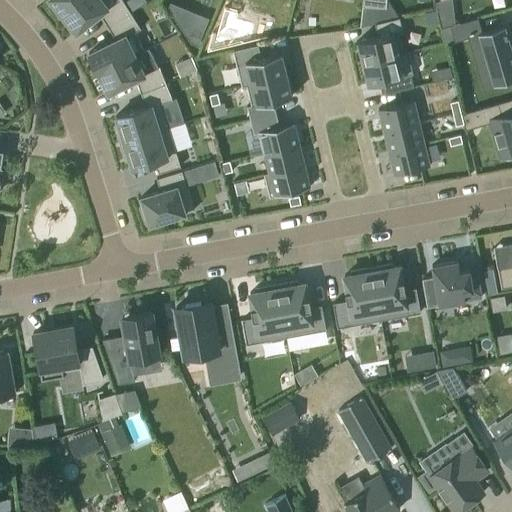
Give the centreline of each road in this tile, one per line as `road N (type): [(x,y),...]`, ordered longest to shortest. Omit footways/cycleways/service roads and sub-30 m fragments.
road 1 (residential): [(345,229),(297,42),(340,36),(387,221)]
road 2 (residential): [(111,270),(72,117),(0,16)]
road 3 (residential): [(345,229),(111,270)]
road 4 (residential): [(511,197),(387,221)]
